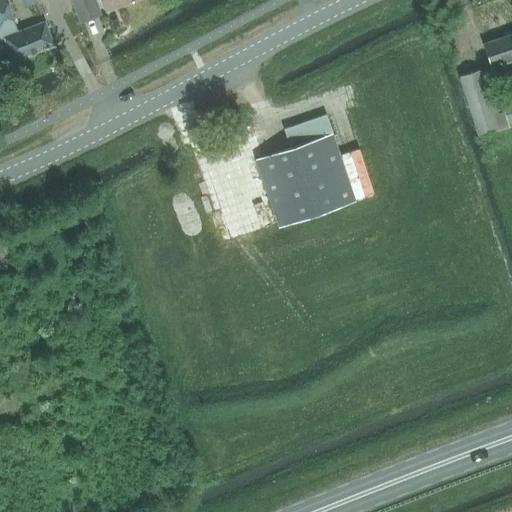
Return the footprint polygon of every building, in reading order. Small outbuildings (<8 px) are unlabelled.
[(17,32),(4,0),(0,0),(0,38),(4,37),(13,59),(53,44),(45,22),(17,32)] [(71,0),(80,22),(102,14),(96,0),(71,0)] [(104,0),(108,10),(134,0),(104,0)] [(511,33),(485,43),(492,66),(508,60),(511,71),(511,70),(511,33)] [(480,70),(460,77),(480,137),(511,126),(511,94),(490,102),(480,70)] [(276,220),(360,194),(340,130),(333,132),(326,113),(283,128),(290,146),(254,158),(276,220)]
